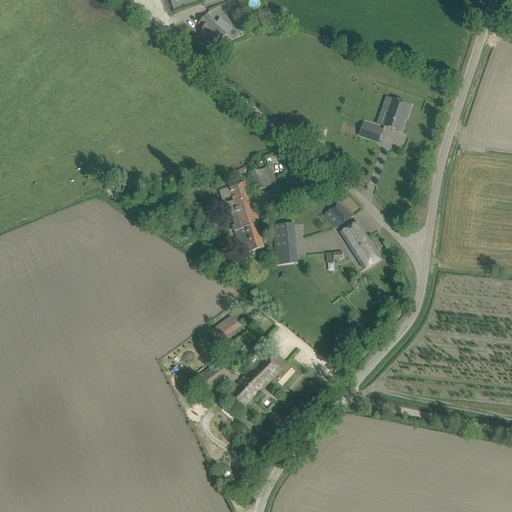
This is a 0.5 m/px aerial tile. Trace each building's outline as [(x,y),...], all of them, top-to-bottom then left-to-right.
[(170,0),(174,11),(208,0),(170,0)] [(205,16),(198,24),(204,29),(200,33),(217,47),(227,34),(205,16)] [(401,132),(406,116),(408,117),(412,106),(393,100),(384,127),(401,132)] [(383,130),(364,124),(360,136),(378,143),(383,130)] [(250,175),(257,192),(277,183),(271,167),(250,175)] [(233,200),(223,203),(227,213),(231,212),(235,225),(233,225),(243,260),(253,257),(252,252),(264,248),(244,184),(229,188),(233,200)] [(226,227),(223,218),(221,219),(219,216),(211,219),(208,209),(217,206),(214,197),(205,201),(207,208),(204,209),(212,232),(226,227)] [(345,224),(354,216),(340,201),(324,216),(336,229),(345,224)] [(341,233),(365,270),(381,260),(358,223),(341,233)] [(298,264),(294,224),(273,226),(277,266),(298,264)] [(343,253),(327,254),(327,263),(334,262),(334,260),(344,259),(343,253)] [(243,326),(234,314),(209,332),(217,344),(243,326)] [(194,370),(221,352),(209,334),(182,352),(194,370)] [(281,369),(274,363),(265,355),(227,396),(243,411),(281,369)] [(228,373),(220,364),(217,360),(195,378),(208,394),(210,392),(208,390),(228,373)]
